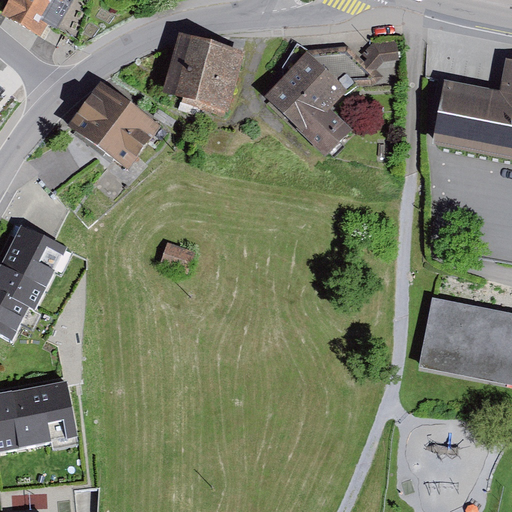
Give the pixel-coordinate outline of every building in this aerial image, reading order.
[(65,0),(10,0),(1,17),(40,39),(47,26),(41,23),(52,0),(56,0),(63,4),(65,0)] [(246,56),(180,37),(162,96),(229,116),(246,56)] [(399,61),(396,41),(373,43),(363,55),(379,68),(383,63),(399,61)] [(308,51),(297,44),(280,73),(287,77),(265,98),(302,135),(330,108),(356,87),(374,87),(384,79),(347,48),(308,51)] [(502,96),(447,85),(434,147),(511,162),(511,64),(509,64),(502,96)] [(160,128),(100,84),(68,128),(128,172),(160,128)] [(353,132),(330,108),(302,135),(326,158),(353,132)] [(68,250),(22,227),(0,271),(0,338),(12,345),(28,312),(35,316),(68,250)] [(196,254),(168,244),(161,266),(188,275),(196,254)] [(511,314),(434,299),(420,370),(511,388),(511,314)] [(0,454),(79,440),(68,385),(0,398),(0,454)]
